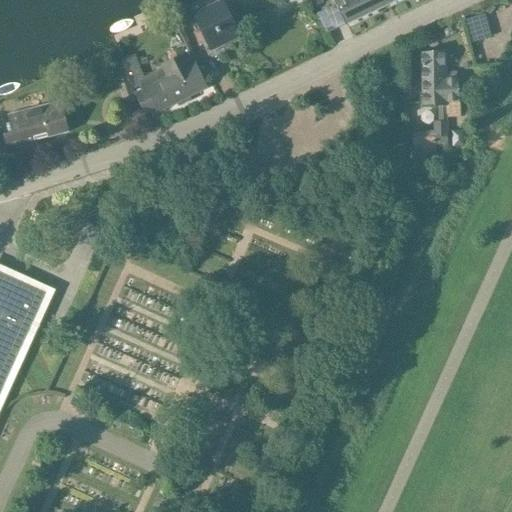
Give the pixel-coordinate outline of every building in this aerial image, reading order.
[(333,0),(346,25),(396,0),(333,0)] [(223,3),(200,14),(214,48),(238,35),(223,3)] [(424,93),(420,93),(420,107),(424,107),(437,107),(438,121),(438,123),(435,123),(435,131),(435,138),(448,138),(447,106),(448,106),(448,104),(459,103),(457,74),(445,74),(444,52),(422,53),(424,93)] [(167,77),(137,91),(150,117),(209,88),(196,63),(192,65),(186,54),(161,66),(167,77)] [(123,93),(120,94),(123,101),(127,100),(129,106),(138,103),(130,82),(120,85),(123,93)] [(60,103),(9,117),(14,133),(5,135),(10,153),(36,146),(34,141),(67,132),(60,103)] [(412,133),(413,160),(436,159),(435,138),(435,131),(412,133)] [(0,381),(39,297),(0,279),(0,381)]
